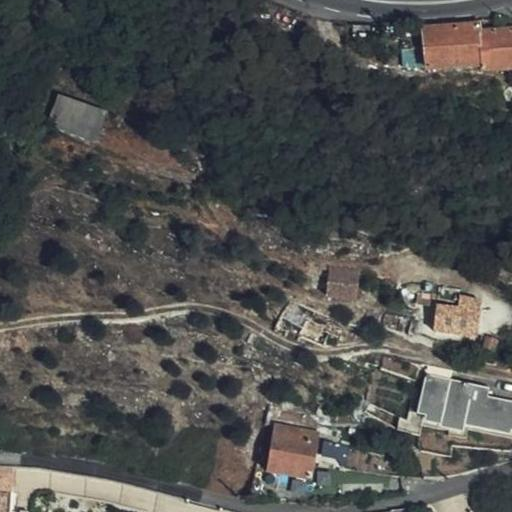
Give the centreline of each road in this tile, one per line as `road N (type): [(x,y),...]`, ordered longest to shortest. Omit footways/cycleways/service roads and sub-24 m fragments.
road 1 (residential): [(292,511),(98,467),(0,456)]
road 2 (residential): [(511,471),(368,508),(318,511)]
